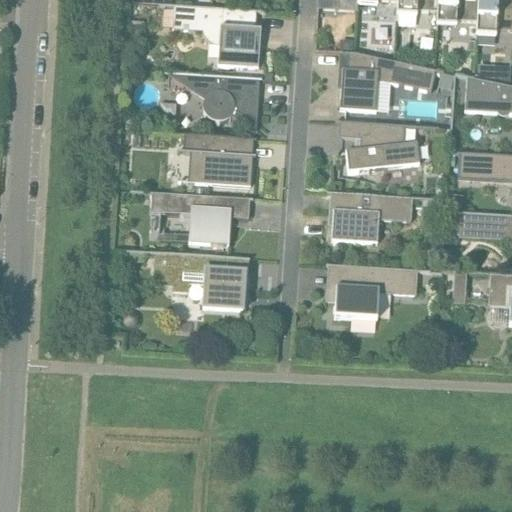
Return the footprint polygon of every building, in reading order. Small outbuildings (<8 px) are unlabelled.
[(377,4),(397,5),(396,0),(356,0),(356,8),(376,9),(377,4)] [(416,14),(436,15),(436,0),(396,0),(397,5),(396,19),(416,20),(416,14)] [(456,24),(476,26),(477,0),(436,0),(436,15),(435,29),(455,30),(456,24)] [(495,35),(511,35),(511,0),(477,0),(476,26),(475,39),(495,40),(495,35)] [(257,72),(259,42),(260,34),(254,34),(255,17),(265,18),(265,16),(158,10),(158,11),(159,11),(157,32),(172,32),(171,34),(173,34),(173,33),(203,35),(204,38),(205,41),(207,43),(209,45),(212,47),(215,48),(218,49),(217,69),(257,72)] [(341,73),(339,114),(375,116),(377,86),(385,87),(430,96),(434,77),(442,78),(442,77),(353,58),(338,57),(338,58),(348,58),(347,73),(341,73)] [(479,77),(495,77),(495,66),(479,67),(479,77)] [(228,124),(230,122),(254,138),(258,85),(260,85),(261,84),(161,77),(161,79),(166,79),(203,104),(203,105),(202,108),(201,111),(202,113),(202,116),(203,119),(204,120),(205,121),(206,123),(209,125),(211,126),(214,127),(216,128),(219,128),(222,127),(225,126),(227,125),(228,124)] [(511,92),(454,80),(454,81),(466,84),(464,116),(496,118),(497,109),(509,109),(508,118),(511,118),(511,92)] [(345,155),(347,177),(426,168),(424,146),(411,148),(412,132),(443,134),(443,133),(334,126),(334,127),(338,127),(337,142),(359,143),(359,153),(345,155)] [(250,191),(251,170),(253,144),(255,144),(255,143),(151,137),(151,138),(183,140),(182,157),(190,158),(188,187),(250,191)] [(511,160),(449,157),(448,158),(460,159),(459,183),(511,185),(511,160)] [(333,198),(330,245),(376,248),(378,224),(410,226),(411,203),(434,205),(434,204),(325,197),(325,198),(333,198)] [(150,218),(175,219),(189,220),(188,248),(228,251),(230,223),(247,224),(249,204),(151,198),(150,218)] [(511,220),(445,215),(445,217),(461,218),(460,239),(510,243),(510,247),(511,252),(511,254),(511,220)] [(245,302),(245,292),(239,292),(241,264),(248,264),(248,263),(125,256),(125,257),(153,259),(152,290),(172,291),(172,296),(187,297),(187,288),(203,289),(202,312),(242,315),(243,301),(245,302)] [(335,322),(363,324),(375,325),(374,325),(376,325),(378,296),(413,299),(415,276),(441,278),(441,277),(325,269),(325,271),(336,271),(335,291),(331,291),(327,294),(326,305),(334,306),(333,323),(335,323),(335,322)] [(465,278),(453,277),(451,308),(463,309),(465,278)] [(511,279),(489,278),(489,280),(487,310),(509,312),(508,332),(511,331),(511,279)]
